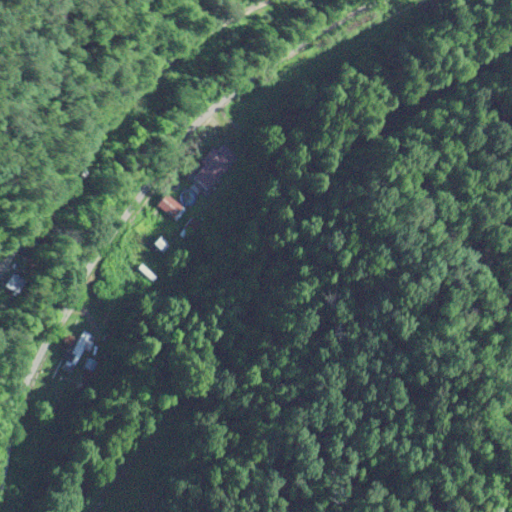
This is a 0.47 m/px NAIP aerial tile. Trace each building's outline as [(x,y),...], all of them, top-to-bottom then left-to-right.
[(238,158),(222,143),(194,172),(209,187),(238,158)] [(158,206),(177,220),(186,207),(167,193),(158,206)] [(186,227),(192,232),(199,223),(193,218),(186,227)] [(162,252),(170,244),(161,236),(154,244),(162,252)] [(10,285),(23,291),(28,278),(15,272),(10,285)] [(62,367),(71,373),(94,335),(84,330),(62,367)]
